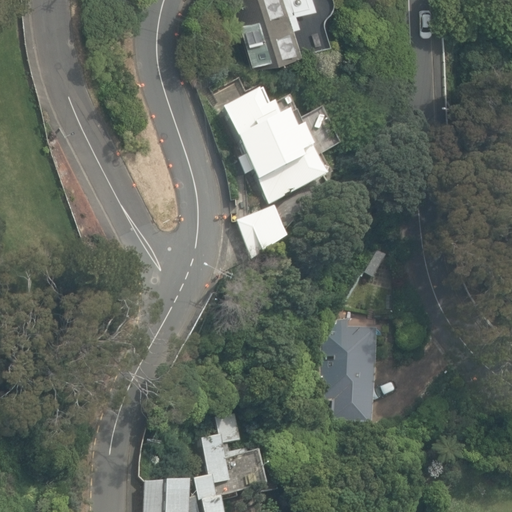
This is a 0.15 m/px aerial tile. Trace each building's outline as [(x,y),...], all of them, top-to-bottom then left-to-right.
[(240,0),(243,6),(233,9),(252,68),(298,54),(328,44),(321,21),(322,18),(328,9),(330,4),(329,0),(240,0)] [(222,111),(267,206),(323,179),(291,114),(273,123),(258,93),(222,111)] [(236,222),(249,262),(283,240),(272,209),(236,222)] [(336,423),(368,425),(374,330),(334,328),(330,397),(337,397),(336,423)] [(217,511),(215,498),(258,490),(251,456),(221,462),(218,446),(239,442),(233,414),(213,418),(216,437),(197,441),(205,479),(188,482),(192,501),(185,502),(186,484),(144,483),(143,511),(217,511)]
